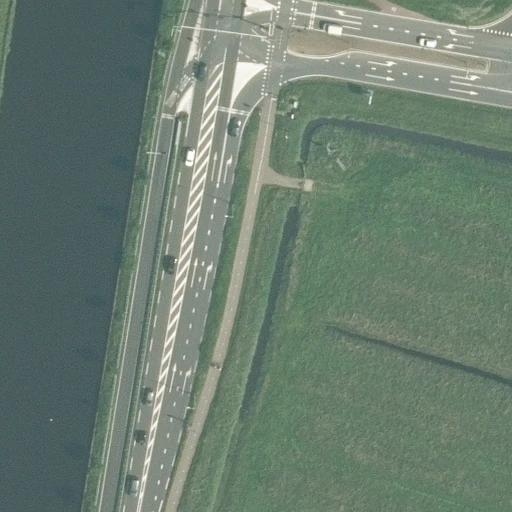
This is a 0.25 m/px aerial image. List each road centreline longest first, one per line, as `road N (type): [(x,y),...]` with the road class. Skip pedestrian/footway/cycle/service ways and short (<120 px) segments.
road 1 (primary): [(139,511),(218,50)]
road 2 (primary): [(218,50),(511,98)]
road 3 (primary): [(511,49),(221,0)]
